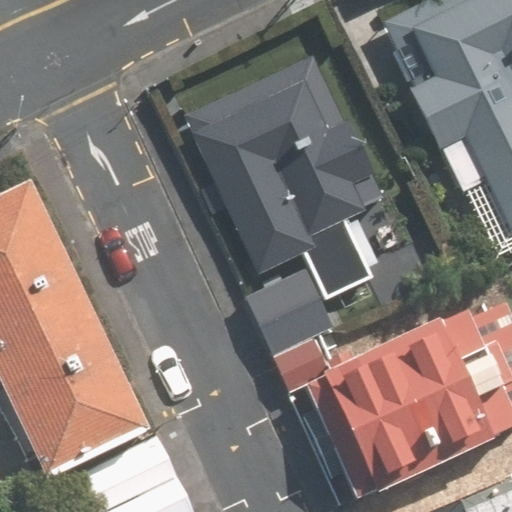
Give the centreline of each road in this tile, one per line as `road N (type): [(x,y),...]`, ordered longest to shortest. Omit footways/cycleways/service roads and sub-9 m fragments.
road 1 (residential): [(257,511),(46,56)]
road 2 (residential): [(162,0),(46,56)]
